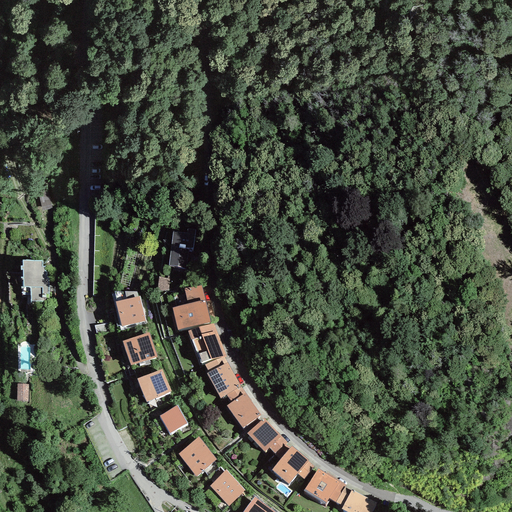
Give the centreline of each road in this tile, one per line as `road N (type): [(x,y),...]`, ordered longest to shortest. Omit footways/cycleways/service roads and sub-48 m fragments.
road 1 (unclassified): [(433,511),(360,490),(293,441),(247,389),(223,336),(213,285),(201,0)]
road 2 (residential): [(83,241),(81,310),(94,373),(120,445),(148,491)]
road 3 (unclassified): [(87,0),(83,241)]
